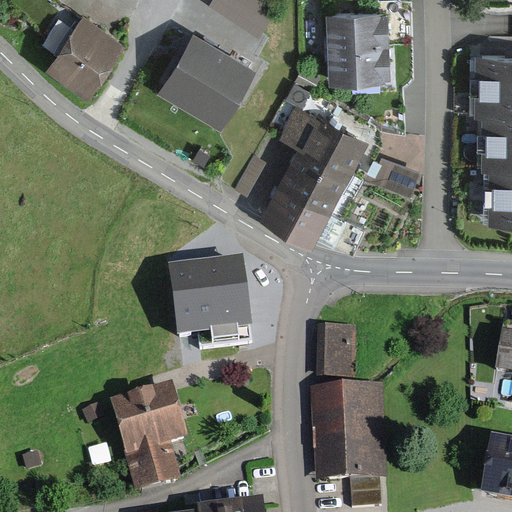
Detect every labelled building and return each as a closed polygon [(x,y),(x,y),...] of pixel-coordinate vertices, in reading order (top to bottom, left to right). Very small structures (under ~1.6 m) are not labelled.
[(260,0),(211,0),(211,1),(260,32),(275,9),(260,0)] [(327,10),(329,81),(385,79),(385,75),(391,74),(389,12),(382,12),(382,9),(327,10)] [(46,64),(87,93),(125,39),(84,10),(46,64)] [(220,123),(254,63),(210,38),(193,28),(158,89),(220,123)] [(511,53),(471,53),(471,111),(479,111),(511,111),(511,53)] [(228,198),(309,242),(367,138),(295,99),(278,131),(268,126),(228,198)] [(511,111),(479,111),(478,167),(487,167),(511,167),(511,111)] [(415,171),(382,157),(372,180),(406,194),(415,171)] [(511,222),(511,167),(487,167),(485,221),(511,222)] [(243,260),(169,270),(174,305),(179,341),(199,338),(200,350),(255,343),(243,260)] [(511,326),(497,324),(490,371),(511,374),(511,326)] [(355,372),(356,330),(325,329),(324,372),(355,372)] [(141,398),(109,408),(136,493),(180,480),(172,449),(187,445),(169,388),(141,398)] [(381,388),(311,392),(316,484),(351,481),(353,507),(381,505),(379,480),(387,480),(381,388)] [(98,417),(92,405),(78,412),(85,424),(98,417)] [(511,503),(511,443),(494,440),(482,498),(509,503),(511,503)] [(36,469),(33,455),(19,458),(23,472),(36,469)]
